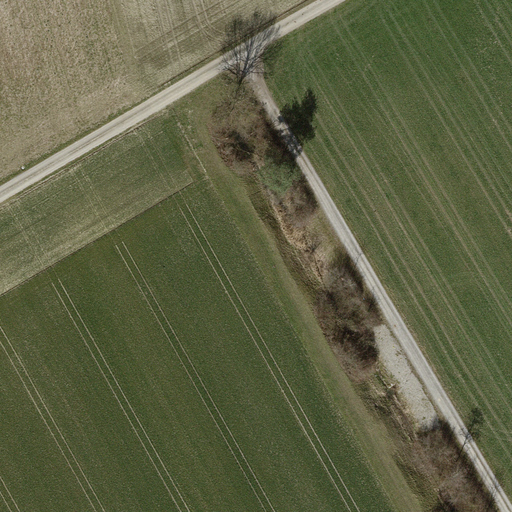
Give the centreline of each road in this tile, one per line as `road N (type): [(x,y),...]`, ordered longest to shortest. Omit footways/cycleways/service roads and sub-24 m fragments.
road 1 (track): [(500,511),(233,56)]
road 2 (track): [(0,196),(329,0)]
